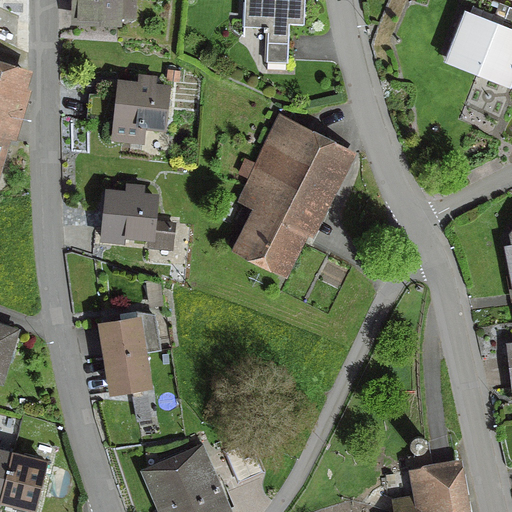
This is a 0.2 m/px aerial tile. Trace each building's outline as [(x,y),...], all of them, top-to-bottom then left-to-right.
[(131,0),(77,0),(77,18),(115,20),(115,14),(131,15),(131,0)] [(241,0),(242,2),(249,2),(248,23),(266,23),(265,27),(261,27),(261,33),(265,33),(263,62),(264,62),(264,69),(283,70),(284,63),(285,63),(286,25),(301,25),(302,0),(241,0)] [(511,9),(506,7),(501,20),(511,24),(511,9)] [(511,71),(511,33),(466,15),(457,37),(458,37),(447,64),(474,75),(475,73),(507,85),(511,71)] [(0,146),(3,137),(22,73),(0,66),(0,146)] [(177,81),(178,72),(165,70),(164,79),(177,81)] [(141,125),(161,127),(165,90),(151,88),(152,78),(139,77),(138,87),(117,84),(111,138),(139,141),(141,125)] [(277,274),(294,241),(326,177),(324,176),(339,148),(277,116),(254,166),(243,161),(237,174),(248,178),(237,202),(259,212),(239,251),(231,247),(229,250),(277,274)] [(103,213),(101,228),(100,240),(125,243),(126,234),(147,236),(146,245),(168,247),(171,225),(150,222),(153,199),(139,197),(140,187),(127,186),(126,196),(105,194),(103,213)] [(149,306),(159,305),(155,283),(146,285),(149,306)] [(157,350),(151,316),(99,324),(105,359),(140,353),(157,350)] [(0,370),(12,332),(0,328),(0,370)] [(146,387),(140,353),(105,359),(110,393),(146,387)] [(135,420),(147,419),(144,400),(132,401),(135,420)] [(223,452),(234,479),(258,468),(252,454),(242,459),(236,447),(223,452)] [(221,511),(225,511),(203,461),(198,449),(143,473),(159,511),(221,511)] [(462,511),(454,463),(430,467),(427,452),(407,456),(414,499),(394,502),(395,511),(462,511)] [(0,496),(10,456),(0,453),(0,496)] [(30,506),(32,507),(43,465),(10,456),(0,496),(0,498),(16,503),(14,508),(29,511),(30,506)]
